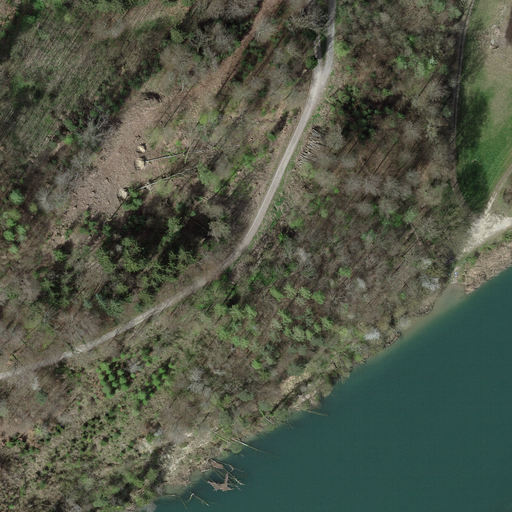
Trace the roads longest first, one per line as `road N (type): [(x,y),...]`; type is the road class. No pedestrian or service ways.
road 1 (track): [(0,374),(86,347),(235,254),(318,85)]
road 2 (track): [(82,417),(127,393),(187,342),(277,239),(306,161),(318,85)]
road 3 (track): [(479,220),(456,182),(446,62),(466,0)]
road 4 (track): [(22,129),(11,71),(28,0)]
